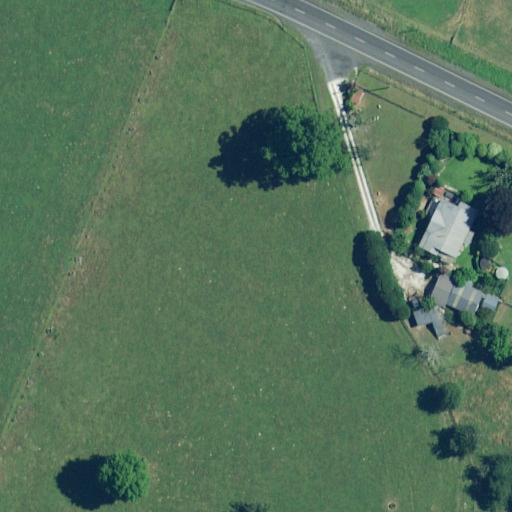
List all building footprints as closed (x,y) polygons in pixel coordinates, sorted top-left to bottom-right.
[(429,195),(437,198),(416,247),(440,257),(438,260),(452,266),(462,244),(468,246),(473,233),(469,231),(477,212),(456,203),(455,206),(440,200),(446,187),(435,182),(429,195)] [(491,260),(480,257),(477,268),(489,271),(491,260)] [(509,272),(499,266),(494,276),(503,282),(509,272)] [(454,280),(455,277),(441,271),(428,300),(443,307),(444,304),(476,317),(486,293),(454,280)] [(427,310),(413,315),(417,326),(431,322),(427,310)]
